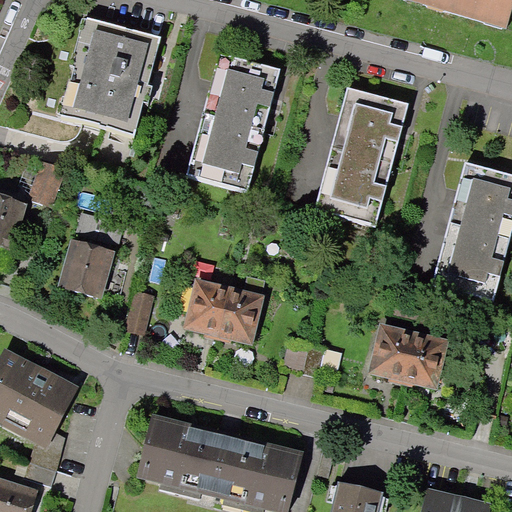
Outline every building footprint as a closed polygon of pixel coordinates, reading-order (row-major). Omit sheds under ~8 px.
[(511,0),(423,0),(509,24),(511,11),(511,0)] [(81,16),(53,113),(133,139),(160,40),(81,16)] [(281,71),(219,54),(186,178),(248,194),(281,71)] [(410,105),(348,89),(315,212),(377,229),(410,105)] [(41,163),(28,199),(51,207),(64,171),(41,163)] [(511,236),(511,175),(466,163),(432,287),(494,303),(511,236)] [(23,206),(0,199),(0,247),(10,251),(23,206)] [(123,225),(81,214),(76,234),(117,245),(123,225)] [(111,254),(74,244),(62,289),(99,299),(111,254)] [(266,299),(197,282),(185,328),(254,345),(266,299)] [(153,297),(134,292),(126,325),(145,330),(153,297)] [(447,344),(378,327),(366,373),(435,391),(447,344)] [(325,350),(289,340),(282,369),(318,378),(325,350)] [(0,363),(0,422),(36,441),(24,478),(51,487),(65,439),(54,432),(74,392),(4,356),(0,363)] [(288,511),(302,457),(153,419),(138,476),(281,511),(288,511)] [(0,484),(0,511),(30,511),(36,496),(0,484)] [(379,511),(383,496),(339,485),(332,511),(379,511)] [(491,511),(493,506),(428,490),(422,511),(491,511)]
